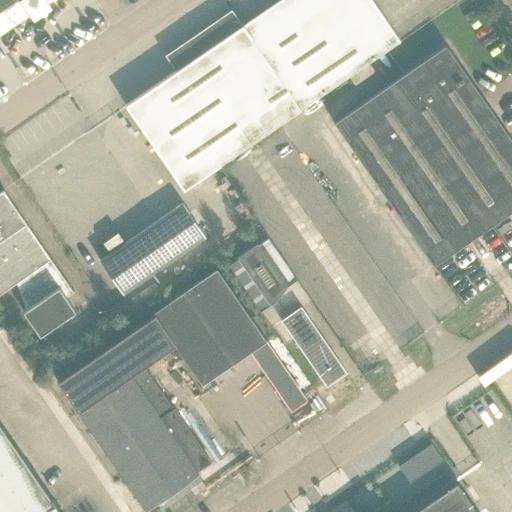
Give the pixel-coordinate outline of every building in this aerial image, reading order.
[(177,72),(128,106),(146,132),(185,189),(401,40),(373,0),(281,0),(244,26),(177,72)] [(490,225),(511,210),(511,139),(481,95),(446,44),(402,75),(335,121),(434,264),(490,225)] [(66,297),(74,292),(5,190),(0,192),(0,293),(18,282),(27,307),(23,310),(40,335),(76,311),(66,297)] [(205,236),(182,203),(100,259),(122,292),(205,236)] [(252,229),(260,241),(238,256),(239,257),(228,265),(261,312),(275,302),(288,286),(287,285),(297,278),(260,224),(252,229)] [(147,321),(167,350),(176,344),(204,384),(252,351),(291,409),(304,400),(218,268),(182,293),(184,295),(147,321)] [(302,305),(282,319),(327,385),(348,371),(302,305)] [(147,321),(59,381),(80,411),(76,413),(86,428),(90,425),(149,507),(199,473),(198,471),(212,461),(146,365),(167,350),(147,321)] [(0,511),(65,511),(0,419),(0,511)] [(431,443),(419,451),(430,467),(442,459),(431,443)] [(408,511),(383,511),(380,507),(373,511),(479,511),(457,479),(408,511)]
